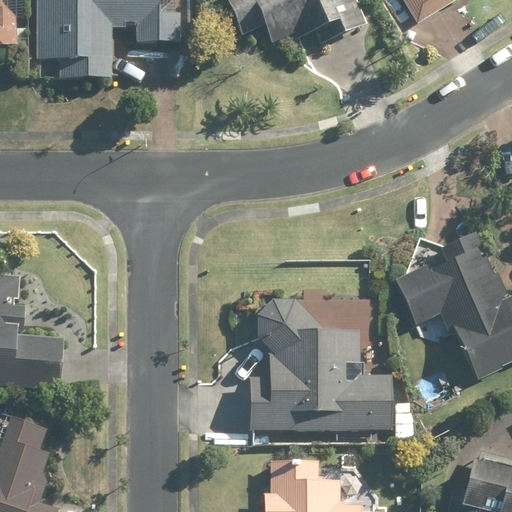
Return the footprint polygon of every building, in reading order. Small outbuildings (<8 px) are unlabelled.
[(132,48),(178,49),(179,18),(154,17),(154,0),(30,0),(29,67),(50,68),(50,86),(110,87),(111,33),(132,34),(132,48)] [(220,0),(235,41),(258,32),(262,43),(284,35),(289,48),(301,43),(305,53),(362,32),(349,0),(220,0)] [(459,0),(396,0),(415,29),(459,0)] [(0,52),(13,52),(11,13),(0,14),(0,52)] [(436,317),(473,387),(511,366),(511,303),(510,300),(504,304),(467,235),(429,255),(433,262),(388,285),(412,330),(436,317)] [(0,392),(61,392),(61,344),(26,344),(26,311),(15,311),(15,279),(0,279),(0,392)] [(356,335),(326,335),(287,303),(266,302),(250,319),(252,342),(266,357),(264,382),(245,382),(245,434),(386,434),(386,379),(356,379),(356,335)] [(40,481),(47,458),(37,454),(44,435),(3,421),(0,428),(0,511),(52,511),(37,507),(45,483),(40,481)] [(359,511),(360,506),(333,506),(333,485),(313,485),(313,464),(265,463),(265,496),(256,496),(256,511),(359,511)] [(511,511),(511,474),(462,463),(451,509),(463,511),(511,511)]
